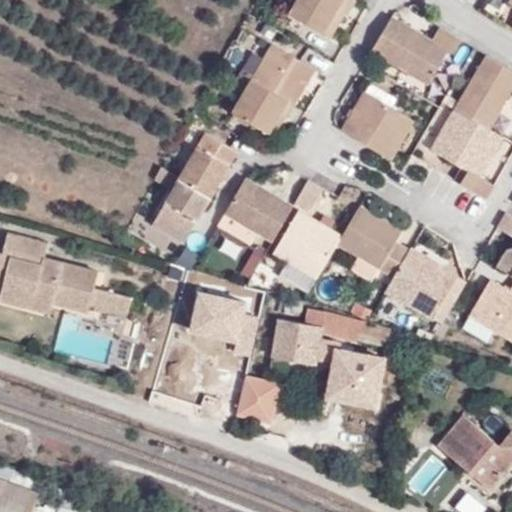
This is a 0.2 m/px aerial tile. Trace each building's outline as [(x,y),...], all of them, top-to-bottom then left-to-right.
[(345,16),(346,17),(355,1),(353,0),(292,0),(285,14),(321,35),(336,11),(345,16)] [(321,35),(331,40),(345,16),(336,11),(321,35)] [(398,66),(410,73),(427,83),(447,49),(454,53),(460,43),(453,39),(443,33),(439,30),(432,42),(391,18),(388,23),(384,29),(379,37),(372,50),(385,58),(398,66)] [(258,65),(249,79),(252,81),(293,106),(313,71),(257,38),(246,58),(258,65)] [(502,105),(511,87),(511,73),(486,58),(455,111),(487,130),(502,105)] [(230,91),(241,98),(252,81),(249,79),(241,75),(230,91)] [(279,117),(284,120),(293,106),(252,81),(241,98),(231,114),(236,117),(250,125),(267,135),(279,117)] [(393,103),(368,88),(364,95),(388,109),(393,103)] [(388,109),(364,95),(341,132),(368,148),(390,161),(413,124),(388,109)] [(494,134),(509,110),(502,105),(487,130),(494,134)] [(494,134),(487,130),(455,111),(431,151),(461,168),(466,172),(479,179),(502,139),(494,134)] [(234,119),(248,128),(250,125),(236,117),(234,119)] [(267,135),(274,139),(284,120),(279,117),(267,135)] [(237,155),(204,137),(178,180),(211,200),(221,183),(237,155)] [(461,168),(456,176),(434,164),(431,168),(458,185),(466,172),(461,168)] [(154,181),(171,191),(178,180),(161,170),(154,181)] [(485,201),(493,188),(479,179),(466,172),(458,185),(485,201)] [(185,244),(211,200),(178,180),(171,191),(151,223),(185,244)] [(245,181),(238,193),(226,215),(258,233),(272,241),(290,210),(292,208),(245,181)] [(322,190),(307,181),(293,205),(308,214),(322,190)] [(308,214),(293,205),(292,208),(290,210),(297,214),(305,219),(308,214)] [(290,210),(272,241),(264,255),(270,258),(297,214),(290,210)] [(359,210),(358,211),(341,241),(338,245),(360,257),(382,269),(395,276),(407,255),(409,252),(396,244),(401,235),(359,210)] [(297,214),(270,258),(315,284),(338,245),(341,241),(305,219),(297,214)] [(258,233),(226,215),(218,229),(250,248),(258,233)] [(511,239),(511,242),(496,269),(511,277),(511,220),(504,215),(495,231),(511,239)] [(51,245),(8,233),(2,255),(46,267),(48,258),(51,245)] [(193,265),(201,252),(188,244),(180,257),(193,265)] [(254,245),(239,270),(249,276),(265,251),(254,245)] [(441,270),(410,251),(409,252),(407,255),(438,273),(441,270)] [(48,258),(46,267),(2,255),(0,254),(0,285),(8,288),(4,300),(28,306),(32,290),(57,296),(55,302),(91,312),(93,304),(128,314),(133,297),(97,287),(101,273),(48,258)] [(395,276),(384,293),(428,319),(453,277),(441,270),(438,273),(407,255),(395,276)] [(356,264),(377,276),(382,269),(360,257),(356,264)] [(453,277),(428,319),(439,326),(464,284),(453,277)] [(511,295),(510,294),(488,281),(468,316),(511,341),(511,295)] [(28,306),(52,313),(55,302),(57,296),(32,290),(28,306)] [(402,343),(405,334),(367,322),(323,309),(319,334),(356,341),(394,352),(397,341),(402,343)] [(271,355),(314,363),(321,313),(307,311),(304,326),(277,323),(271,355)] [(331,394),(374,402),(383,359),(340,350),(331,394)] [(175,371),(169,392),(190,397),(196,376),(175,371)] [(245,373),(237,414),(276,421),(283,379),(245,373)] [(323,388),(324,381),(314,379),(312,386),(323,388)] [(438,445),(489,488),(511,461),(511,433),(499,448),(461,417),(438,445)] [(10,484),(36,494),(37,494),(42,483),(14,472),(10,484)] [(0,480),(0,494),(32,506),(36,494),(10,484),(0,480)] [(91,511),(95,501),(65,491),(60,505),(46,501),(43,511),(128,511),(107,505),(105,511),(91,511)] [(0,511),(29,511),(32,506),(0,494),(0,511)]
